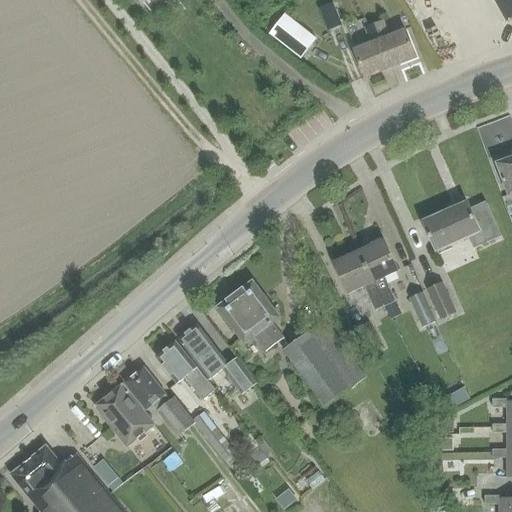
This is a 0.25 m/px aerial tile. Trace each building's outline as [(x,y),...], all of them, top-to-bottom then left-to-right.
[(511,0),(495,0),(507,21),(511,18),(511,0)] [(329,30),(341,25),(333,4),(321,9),(329,30)] [(284,15),(269,35),(301,59),(316,39),(284,15)] [(384,33),(386,32),(388,31),(384,20),(368,26),(371,30),(375,29),(391,68),(416,58),(405,29),(386,37),(384,33)] [(391,68),(375,29),(371,30),(368,26),(364,28),(368,39),(370,39),(372,42),(354,49),(366,78),(391,68)] [(511,121),(491,126),(494,145),(511,141),(511,121)] [(511,157),(497,164),(509,196),(511,194),(511,157)] [(467,203),(423,222),(436,251),(468,237),(480,232),(485,244),(501,237),(486,202),(470,209),(467,203)] [(384,307),(385,307),(395,302),(384,278),(398,271),(384,240),(359,251),(384,307)] [(376,310),(384,307),(359,251),(334,263),(348,294),(365,287),(376,310)] [(252,282),(217,308),(245,344),(255,336),(266,351),(283,338),(272,323),(279,318),(252,282)] [(456,313),(443,282),(427,289),(440,320),(456,313)] [(409,298),(422,327),(436,321),(423,292),(409,298)] [(366,378),(325,321),(283,351),(324,408),(366,378)] [(382,346),(368,322),(357,328),(371,353),(382,346)] [(238,357),(229,364),(197,325),(178,340),(211,380),(224,369),(244,394),(258,382),(238,357)] [(215,391),(206,380),(175,342),(156,358),(177,384),(185,378),(203,401),(215,391)] [(174,396),(170,400),(144,368),(124,383),(146,409),(152,404),(157,409),(157,410),(177,437),(195,423),(174,396)] [(122,385),(95,407),(127,447),(154,425),(122,385)] [(463,388),(452,394),(458,406),(470,399),(463,388)] [(511,427),(511,401),(507,401),(507,400),(492,400),(492,408),(507,408),(507,425),(507,427),(511,427)] [(241,459),(203,411),(193,420),(230,467),(241,459)] [(441,434),(453,434),(453,421),(441,421),(441,434)] [(511,452),(511,427),(507,427),(507,425),(492,425),(492,433),(507,433),(507,450),(507,452),(511,452)] [(261,462),(275,451),(263,436),(249,447),(261,462)] [(452,439),(441,439),(441,451),(453,451),(452,439)] [(123,511),(76,454),(62,465),(46,447),(11,475),(41,511),(39,511),(123,511)] [(511,478),(511,452),(507,452),(507,450),(492,450),(492,459),(507,459),(507,478),(511,478)] [(100,478),(108,488),(117,481),(109,471),(100,478)] [(247,485),(254,479),(247,471),(240,476),(247,485)] [(296,502),(288,491),(275,501),(283,511),(296,502)] [(511,511),(511,498),(499,498),(499,496),(484,496),(484,505),(499,505),(498,511),(511,511)]
